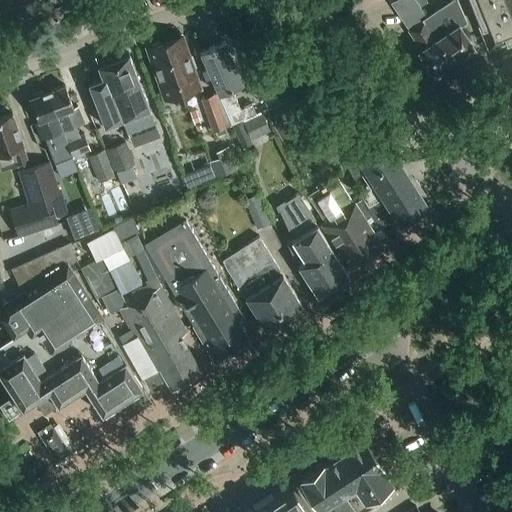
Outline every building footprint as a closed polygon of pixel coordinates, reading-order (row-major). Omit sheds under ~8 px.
[(432,70),(450,60),(473,46),(460,27),(468,21),(459,0),(450,0),(423,18),(425,21),(409,30),(421,47),(418,49),(432,70)] [(511,0),(472,0),(473,2),(472,3),(489,45),(492,46),(497,47),(511,40),(511,0)] [(163,39),(185,102),(186,102),(183,92),(200,87),(193,66),(195,65),(191,54),(189,54),(183,38),(178,33),(163,39)] [(185,102),(163,39),(146,44),(165,98),(167,98),(171,107),(185,102)] [(237,110),(233,101),(227,87),(241,81),(227,47),(217,44),(199,52),(230,125),(255,114),(251,105),(237,110)] [(102,78),(89,83),(103,121),(104,124),(124,118),(130,134),(141,130),(155,125),(154,122),(130,54),(128,54),(100,65),(98,66),(101,74),(102,78)] [(61,127),(66,140),(72,155),(89,148),(83,132),(79,134),(75,122),(83,118),(76,101),(72,102),(63,81),(45,88),(61,127)] [(40,136),(61,127),(45,88),(29,95),(38,116),(34,118),(40,136)] [(216,93),(202,98),(215,130),(229,124),(216,93)] [(268,111),(289,147),(310,134),(289,99),(268,111)] [(15,162),(26,158),(21,144),(22,143),(10,110),(0,114),(0,151),(10,148),(15,162)] [(263,113),(245,121),(253,139),(271,131),(263,113)] [(326,130),(319,134),(325,145),(332,141),(334,144),(349,136),(339,118),(324,127),(326,130)] [(107,147),(116,170),(136,162),(127,139),(107,147)] [(357,158),(356,155),(346,161),(356,177),(365,170),(374,183),(358,193),(379,226),(395,216),(399,223),(425,206),(395,158),(398,156),(388,139),(357,158)] [(89,154),(100,181),(116,175),(105,148),(89,154)] [(216,176),(238,167),(231,151),(210,160),(216,176)] [(47,157),(16,167),(27,200),(48,193),(58,190),(56,183),(47,157)] [(213,177),(208,164),(196,169),(201,182),(213,177)] [(309,195),(324,219),(320,222),(348,266),(381,245),(353,201),(337,176),(309,195)] [(314,293),(325,286),(346,273),(314,220),(317,218),(300,191),(286,200),(285,199),(277,204),(280,210),(289,229),(291,228),(295,235),(285,241),(295,263),(314,293)] [(17,235),(57,221),(48,193),(27,200),(8,207),(17,235)] [(245,199),(258,227),(271,222),(258,193),(245,199)] [(214,360),(248,338),(238,322),(244,319),(185,219),(144,243),(214,360)] [(135,228),(120,236),(131,255),(145,247),(135,228)] [(264,327),(276,319),(301,303),(258,235),(221,258),(225,266),(264,327)] [(69,242),(58,246),(65,262),(67,261),(74,256),(69,242)] [(58,246),(46,251),(54,269),(65,262),(58,246)] [(54,269),(46,251),(35,256),(43,275),(54,269)] [(120,287),(104,255),(82,266),(98,297),(120,287)] [(35,256),(24,261),(33,282),(43,275),(35,256)] [(43,275),(33,282),(22,288),(23,291),(9,301),(25,328),(0,344),(0,375),(20,409),(34,400),(43,414),(83,388),(100,416),(113,407),(121,419),(148,401),(99,320),(103,318),(67,261),(65,262),(54,269),(43,275)] [(22,288),(33,282),(24,261),(12,266),(22,288)] [(136,300),(146,294),(142,286),(132,292),(136,300)] [(171,388),(185,379),(199,370),(180,334),(185,331),(158,287),(146,294),(136,300),(120,310),(146,352),(147,352),(157,368),(159,367),(171,388)] [(129,328),(117,335),(123,344),(134,337),(129,328)] [(54,462),(68,454),(50,426),(37,434),(54,462)] [(300,477),(323,511),(358,511),(371,504),(365,494),(393,476),(366,436),(325,463),(324,461),(300,477)] [(312,511),(294,484),(252,511),(312,511)]
